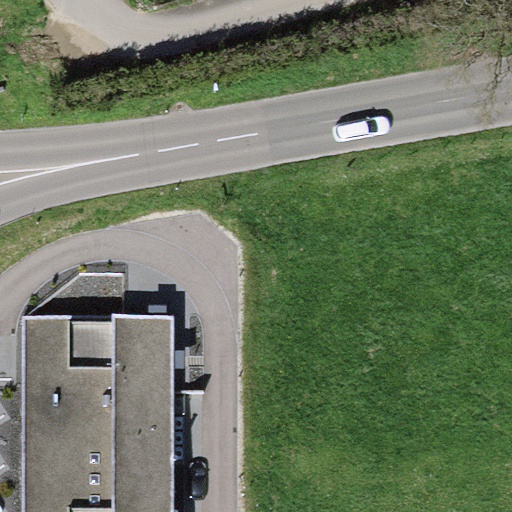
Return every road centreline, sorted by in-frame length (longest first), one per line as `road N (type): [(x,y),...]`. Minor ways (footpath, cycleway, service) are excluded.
road 1 (secondary): [(511,90),(0,178)]
road 2 (track): [(381,0),(130,43),(98,42),(69,0)]
